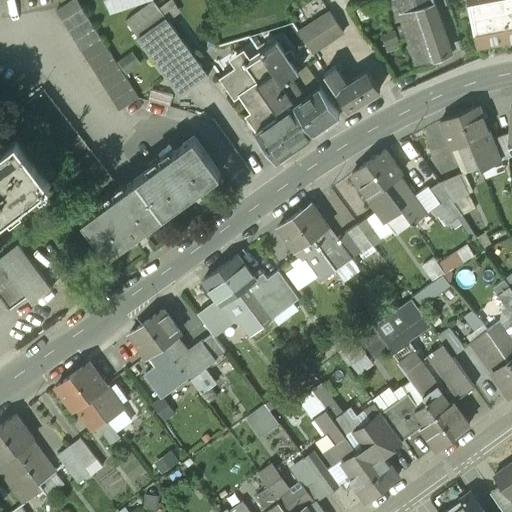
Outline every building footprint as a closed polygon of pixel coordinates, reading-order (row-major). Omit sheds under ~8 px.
[(138,99),(76,0),(72,0),(55,11),(118,112),(138,99)] [(414,0),(395,0),(396,3),(398,7),(405,31),(399,32),(401,38),(407,37),(416,68),(433,62),(416,7),(414,0)] [(432,0),(414,0),(416,7),(433,62),(452,55),(432,0)] [(511,0),(469,0),(477,43),(511,36),(511,0)] [(329,11),(298,32),(312,53),(343,32),(329,11)] [(209,76),(167,18),(139,39),(181,96),(209,76)] [(298,71),(276,40),(261,50),(283,82),(298,71)] [(287,90),(261,54),(248,63),(245,60),(220,78),(235,99),(240,96),(252,112),(247,115),(257,131),(277,159),(315,133),(295,104),(285,91),(287,90)] [(368,69),(348,83),(336,64),(324,72),(349,108),(380,87),(368,69)] [(312,77),(297,88),(295,85),(287,90),(285,91),(295,104),(319,87),(312,77)] [(319,87),(295,104),(315,133),(339,115),(319,87)] [(173,97),(152,91),(149,102),(170,108),(173,97)] [(112,181),(44,92),(24,107),(44,132),(52,143),(93,196),(112,181)] [(479,105),(460,113),(475,152),(489,146),(487,142),(483,144),(480,135),(490,131),(479,105)] [(460,113),(441,121),(452,146),(458,144),(462,153),(458,154),(460,159),(475,152),(460,113)] [(17,135),(0,148),(0,216),(50,179),(33,157),(52,143),(44,132),(25,147),(17,135)] [(192,137),(81,218),(107,254),(130,236),(134,242),(143,235),(139,230),(185,196),(189,201),(198,195),(194,190),(218,172),(192,137)] [(489,146),(475,152),(477,159),(483,157),(487,166),(496,163),(489,146)] [(401,171),(385,149),(368,162),(393,196),(402,189),(406,187),(403,183),(400,185),(394,177),(401,171)] [(393,196),(368,162),(351,174),(367,196),(374,190),(381,199),(376,202),(379,206),(393,196)] [(402,189),(393,196),(399,205),(409,198),(402,189)] [(393,196),(379,206),(386,215),(399,206),(399,205),(393,196)] [(311,202),(294,215),(318,249),(331,239),(328,235),(324,238),(318,231),(327,224),(311,202)] [(294,215),(278,226),(294,248),(301,243),(306,251),(303,253),(306,258),(318,249),(294,215)] [(331,239),(318,249),(325,258),(338,249),(331,239)] [(416,240),(406,247),(411,254),(421,247),(416,240)] [(17,244),(0,256),(0,296),(8,307),(25,295),(31,305),(51,290),(17,244)] [(253,276),(238,255),(221,267),(246,302),(263,325),(290,304),(276,285),(275,286),(267,276),(263,269),(253,276)] [(221,267),(203,280),(219,301),(226,296),(232,304),(229,307),(232,312),(246,302),(221,267)] [(299,297),(278,268),(267,276),(275,286),(276,285),(290,304),(299,297)] [(505,279),(493,288),(497,294),(509,286),(505,279)] [(434,282),(410,299),(418,309),(442,292),(434,282)] [(511,289),(509,286),(497,294),(505,306),(502,308),(500,321),(487,330),(489,332),(511,363),(511,289)] [(179,331),(163,309),(146,321),(171,356),(183,348),(180,343),(176,346),(171,337),(179,331)] [(171,356),(146,321),(129,333),(145,355),(154,350),(159,358),(155,361),(158,366),(163,362),(171,356)] [(511,392),(511,363),(489,332),(479,339),(488,353),(485,356),(488,360),(492,357),(498,367),(491,372),(508,396),(511,392)] [(361,340),(345,347),(357,372),(373,364),(361,340)] [(182,370),(171,356),(163,362),(173,377),(182,370)] [(123,407),(90,361),(71,374),(105,419),(123,407)] [(456,363),(441,374),(458,397),(473,386),(456,363)] [(105,419),(71,374),(55,386),(71,408),(74,406),(91,429),(105,419)] [(425,375),(415,382),(418,388),(420,389),(430,382),(425,375)] [(452,400),(446,404),(440,396),(443,394),(440,389),(437,391),(430,382),(420,389),(453,435),(469,424),(452,400)] [(375,395),(381,405),(399,394),(393,384),(375,395)] [(418,388),(406,397),(417,413),(413,415),(436,447),(453,435),(420,389),(418,388)] [(274,406),(269,400),(264,404),(269,410),(274,406)] [(320,402),(310,410),(315,416),(325,408),(320,402)] [(264,404),(247,416),(260,434),(277,422),(269,410),(264,404)] [(344,434),(325,408),(315,416),(312,418),(331,445),(325,449),(334,463),(342,458),(352,472),(348,475),(365,498),(382,486),(355,449),(345,435),(344,434)] [(16,414),(0,425),(0,428),(24,462),(33,455),(37,452),(34,447),(30,451),(23,442),(31,436),(16,414)] [(367,440),(357,426),(345,435),(355,449),(367,440)] [(24,462),(0,428),(0,461),(4,458),(17,477),(10,482),(23,502),(43,488),(39,482),(24,462)] [(101,466),(79,437),(68,446),(88,473),(90,474),(101,466)] [(382,451),(374,457),(368,447),(372,444),(368,439),(367,440),(355,449),(382,486),(398,474),(382,451)] [(68,446),(68,445),(56,454),(76,481),(88,473),(68,446)] [(340,483),(314,448),(303,457),(307,461),(329,491),(340,483)] [(33,455),(24,462),(39,482),(43,479),(36,469),(41,466),(33,455)] [(307,461),(293,472),(300,482),(315,501),(316,501),(329,491),(307,461)] [(511,461),(494,474),(501,484),(511,499),(511,461)] [(315,501),(300,482),(291,489),(271,462),(258,472),(268,486),(278,501),(286,511),(323,511),(316,501),(315,501)] [(511,511),(511,499),(501,484),(491,491),(504,511),(511,511)] [(268,486),(254,496),(264,510),(278,501),(268,486)] [(485,511),(471,491),(441,511),(485,511)] [(286,511),(278,501),(264,510),(261,511),(286,511)]
